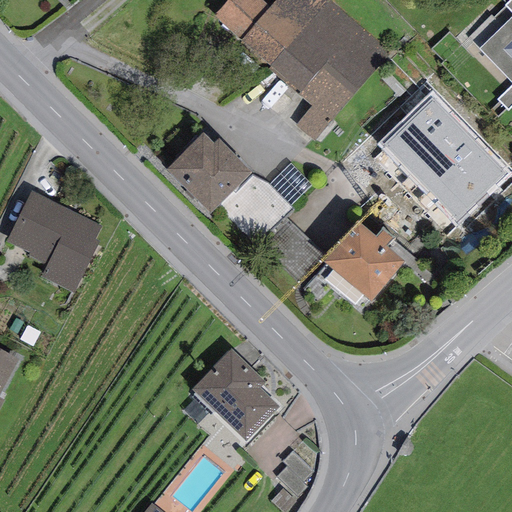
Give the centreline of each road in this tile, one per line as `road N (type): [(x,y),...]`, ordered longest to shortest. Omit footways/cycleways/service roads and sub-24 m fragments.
road 1 (residential): [(348,411),(0,54)]
road 2 (residential): [(511,287),(348,411)]
